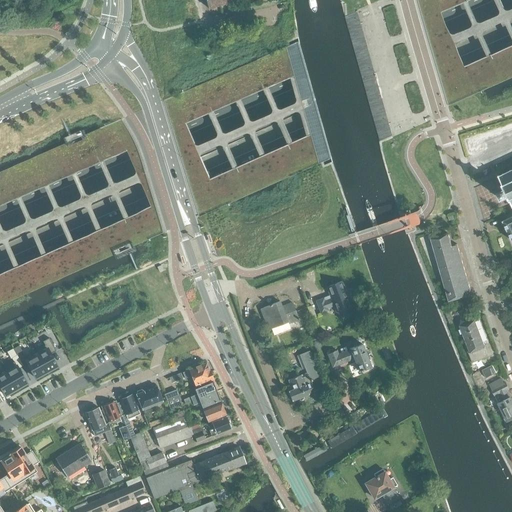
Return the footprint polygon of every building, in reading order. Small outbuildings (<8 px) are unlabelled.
[(511,0),(417,0),(451,110),(486,93),(511,81),(511,0)] [(0,305),(63,277),(148,243),(170,235),(204,221),(330,159),(298,40),(163,98),(134,111),(0,169),(0,305)] [(500,191),(497,192),(501,200),(503,199),(505,203),(510,201),(511,205),(511,169),(498,176),(502,185),(498,187),(500,191)] [(372,208),(367,209),(379,244),(383,243),(372,208)] [(401,218),(405,227),(405,229),(407,234),(408,234),(415,231),(418,230),(416,225),(424,223),(424,222),(423,220),(422,216),(420,209),(417,211),(411,213),(412,214),(405,217),(404,215),(401,216),(401,218)] [(506,220),(503,222),(504,224),(511,239),(511,217),(511,218),(506,220)] [(466,293),(471,291),(458,244),(452,246),(449,234),(431,239),(449,302),(466,296),(466,293)] [(323,298),(316,301),(321,312),(328,310),(327,307),(333,304),(336,310),(341,308),(344,317),(353,314),(350,305),(351,305),(341,281),(326,287),(331,298),(324,300),(323,298)] [(282,307),(280,302),(261,309),(267,325),(269,324),(271,328),(291,320),(292,322),(299,319),(292,303),(282,307)] [(464,341),(472,363),(490,355),(476,320),(474,321),(474,320),(475,320),(460,326),(466,340),(464,341)] [(45,345),(35,351),(47,372),(58,366),(51,354),(57,351),(49,338),(43,341),(45,345)] [(336,350),(327,354),(332,367),(341,363),(341,362),(349,359),(351,362),(354,360),(359,372),(371,367),(362,344),(357,345),(354,347),(350,349),(347,350),(342,352),(338,354),(336,350)] [(19,345),(14,349),(17,355),(23,352),(19,345)] [(13,349),(8,352),(11,358),(17,355),(13,349)] [(35,351),(24,357),(36,378),(47,372),(35,351)] [(318,377),(309,352),(297,356),(302,369),(305,367),(308,375),(302,377),(301,374),(288,380),(292,389),(288,391),(292,400),(315,391),(311,380),(318,377)] [(23,365),(17,355),(12,358),(14,361),(15,361),(18,368),(23,365)] [(15,361),(4,367),(16,389),(27,383),(18,368),(15,361)] [(183,372),(174,375),(176,381),(185,377),(186,380),(193,377),(196,385),(213,379),(207,362),(183,372)] [(482,370),(486,378),(497,373),(493,365),(482,370)] [(0,385),(6,395),(16,389),(4,367),(0,369),(0,385)] [(511,418),(511,398),(511,397),(510,398),(506,390),(509,389),(506,383),(505,383),(502,378),(490,384),(505,415),(503,415),(506,421),(511,418)] [(186,403),(217,390),(213,381),(195,388),(197,394),(184,400),(186,403)] [(163,401),(157,386),(148,389),(148,388),(144,390),(142,389),(137,390),(136,394),(142,410),(145,416),(156,411),(154,405),(163,401)] [(170,409),(182,405),(177,390),(165,394),(170,409)] [(202,407),(220,400),(217,390),(186,403),(186,404),(192,401),(194,405),(200,402),(202,407)] [(121,402),(117,403),(122,415),(124,419),(128,418),(140,413),(132,393),(120,398),(121,401),(121,402)] [(377,410),(381,408),(375,396),(371,399),(377,410)] [(116,400),(102,405),(102,406),(103,409),(110,427),(117,424),(116,422),(121,420),(124,426),(126,425),(124,419),(122,415),(117,403),(116,400)] [(209,422),(227,415),(222,403),(205,410),(208,418),(209,422)] [(87,412),(86,413),(95,436),(111,429),(110,427),(103,409),(100,411),(99,407),(98,408),(96,407),(92,409),(91,410),(89,411),(90,411),(89,412),(87,413),(87,412)] [(358,433),(384,418),(379,410),(353,425),(358,433)] [(160,447),(193,435),(186,415),(184,411),(175,414),(177,418),(152,427),(160,447)] [(212,437),(232,429),(227,417),(212,423),(214,429),(210,431),(212,437)] [(198,420),(189,423),(192,430),(200,427),(198,420)] [(135,434),(130,423),(126,425),(130,436),(135,434)] [(124,426),(119,428),(124,440),(131,437),(130,436),(126,425),(124,426)] [(192,430),(197,443),(206,439),(201,427),(200,427),(192,430)] [(331,448),(356,434),(352,427),(326,441),(331,448)] [(135,434),(130,436),(131,437),(133,442),(143,438),(140,432),(135,434)] [(143,438),(133,442),(135,447),(136,451),(147,447),(145,443),(143,438)] [(68,474),(91,460),(80,443),(57,458),(68,474)] [(307,462),(326,451),(323,445),(303,456),(307,462)] [(21,447),(11,454),(27,478),(37,471),(33,465),(35,464),(39,461),(32,451),(26,455),(21,447)] [(147,447),(136,451),(138,455),(148,451),(147,447)] [(191,484),(245,464),(239,447),(194,464),(192,459),(168,468),(146,477),(154,498),(180,488),(186,504),(197,499),(191,484)] [(148,451),(138,455),(140,460),(150,456),(148,451)] [(150,456),(140,460),(144,470),(166,461),(162,452),(150,456)] [(6,458),(2,460),(10,474),(4,477),(11,488),(27,478),(11,454),(9,453),(6,456),(6,457),(6,458)] [(166,461),(144,470),(146,477),(168,468),(166,461)] [(113,478),(119,475),(116,467),(109,470),(113,478)] [(389,479),(383,468),(374,474),(376,477),(365,483),(374,498),(380,494),(386,505),(400,498),(393,487),(397,485),(392,477),(389,479)] [(105,470),(93,475),(98,488),(98,489),(110,484),(105,470)] [(122,478),(121,475),(119,476),(113,478),(111,479),(113,483),(123,479),(122,478)] [(0,488),(2,487),(5,491),(11,488),(4,477),(0,479),(0,488)] [(140,478),(127,483),(128,487),(132,497),(133,498),(146,492),(140,478)] [(128,487),(115,493),(119,503),(119,504),(133,498),(132,497),(128,487)] [(115,493),(102,498),(106,508),(106,510),(119,504),(119,503),(115,493)] [(102,498),(88,504),(91,511),(100,511),(106,510),(106,508),(102,498)] [(180,511),(178,506),(164,511),(163,511),(210,511),(216,510),(213,501),(195,508),(188,511),(180,511)] [(35,511),(29,503),(14,511),(43,511),(41,509),(35,511)]
